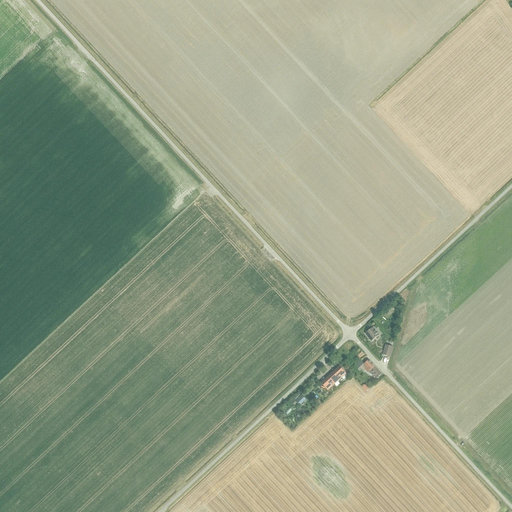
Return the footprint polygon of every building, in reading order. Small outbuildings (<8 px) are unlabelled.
[(366,334),(372,341),(379,335),(373,328),(366,334)] [(393,347),(386,345),(383,355),(390,358),(393,347)] [(358,359),(363,354),(358,349),(355,352),(357,355),(355,357),(358,359)] [(364,365),(361,361),(355,366),(358,370),(360,372),(362,370),(363,371),(365,369),(367,367),(364,365)] [(368,361),(364,365),(367,367),(365,369),(368,373),(369,372),(376,379),(381,374),(368,361)] [(340,367),(321,384),(328,390),(339,380),(341,378),(343,380),(347,377),(345,375),(346,373),(340,367)] [(295,402),(299,406),(306,400),(301,395),(295,402)]
